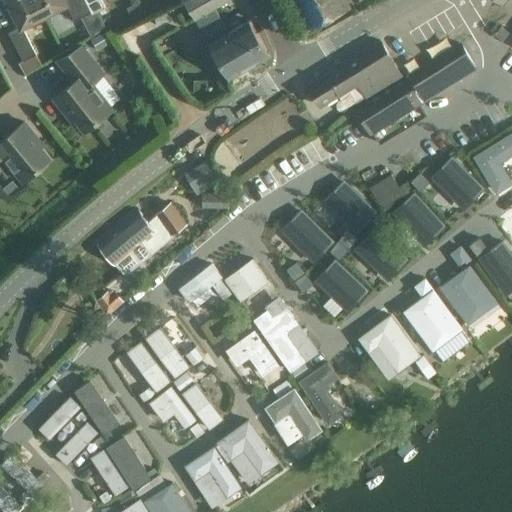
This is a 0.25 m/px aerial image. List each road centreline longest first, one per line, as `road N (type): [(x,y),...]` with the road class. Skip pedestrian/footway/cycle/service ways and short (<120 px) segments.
road 1 (unclassified): [(0,303),(157,161),(291,71)]
road 2 (unclassified): [(291,71),(410,0)]
